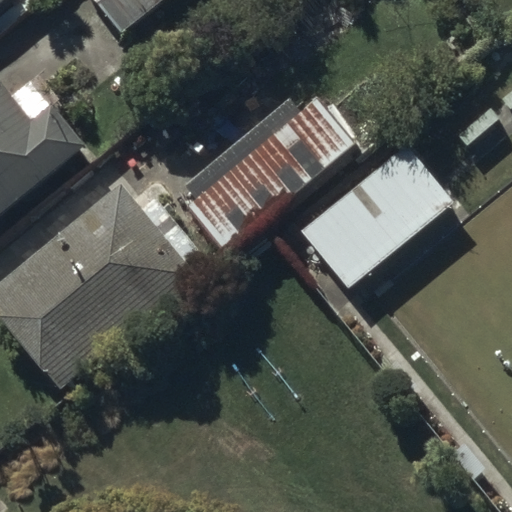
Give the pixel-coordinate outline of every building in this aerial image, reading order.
[(0,0),(0,16),(20,0),(0,0)] [(99,0),(126,33),(166,0),(99,0)] [(39,120),(0,73),(0,218),(89,145),(56,105),(39,120)] [(319,97),(187,207),(227,255),(359,144),(319,97)] [(309,241),(357,297),(456,213),(408,157),(309,241)] [(121,185),(0,285),(0,308),(66,387),(198,277),(121,185)]
